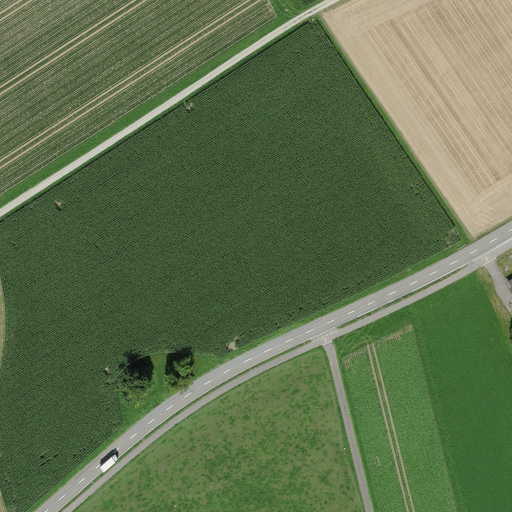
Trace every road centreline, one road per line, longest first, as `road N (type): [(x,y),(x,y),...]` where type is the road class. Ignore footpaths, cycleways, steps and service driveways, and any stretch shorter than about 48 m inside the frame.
road 1 (tertiary): [(511,229),(207,383),(46,511)]
road 2 (track): [(0,214),(335,0)]
road 3 (track): [(370,511),(320,327)]
